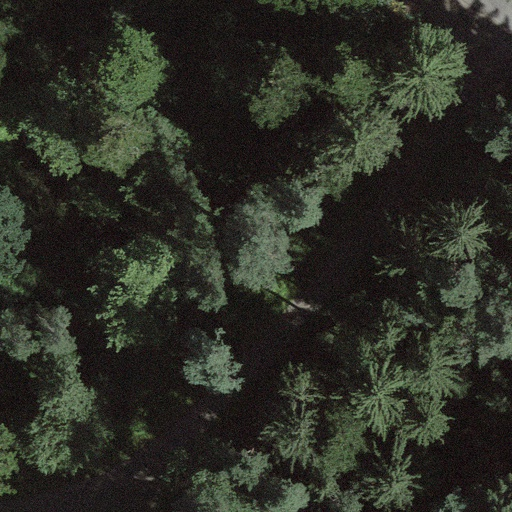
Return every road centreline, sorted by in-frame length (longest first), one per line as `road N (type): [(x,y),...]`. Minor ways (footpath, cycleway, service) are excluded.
road 1 (track): [(511,46),(251,369),(147,469),(148,511)]
road 2 (track): [(147,469),(17,511)]
